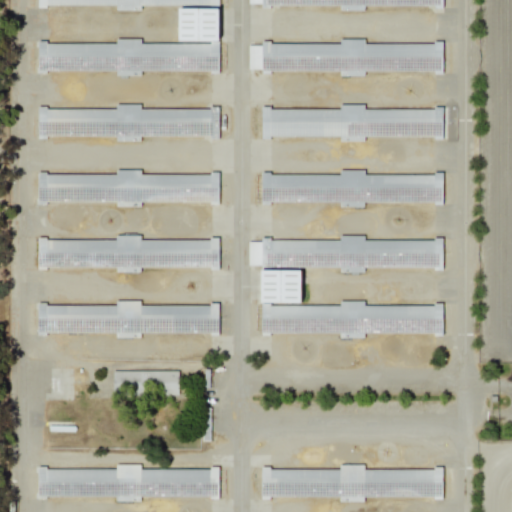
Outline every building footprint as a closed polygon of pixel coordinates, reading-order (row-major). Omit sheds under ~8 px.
[(37,0),(37,6),(116,6),(116,10),(141,10),(141,6),(165,6),(164,0),(184,0),(185,2),(192,2),(192,0),(37,0)] [(218,9),(179,8),(178,40),(218,41),(218,9)] [(339,44),(260,44),(260,45),(247,45),(247,70),(260,70),(311,70),(311,58),(332,58),(332,55),(355,55),(355,40),(339,40),(339,44)] [(261,137),(339,137),(339,141),(364,141),(364,118),(373,118),(373,110),(364,110),(364,105),(339,105),(339,109),(260,109),(261,137)] [(68,117),(78,118),(78,110),(57,109),(57,116),(68,116),(68,117)] [(37,174),(37,188),(81,189),(81,183),(99,184),(99,175),(37,174)] [(112,372),(112,397),(142,397),(142,387),(151,387),(151,396),(178,396),(178,372),(137,372),(112,372)]
